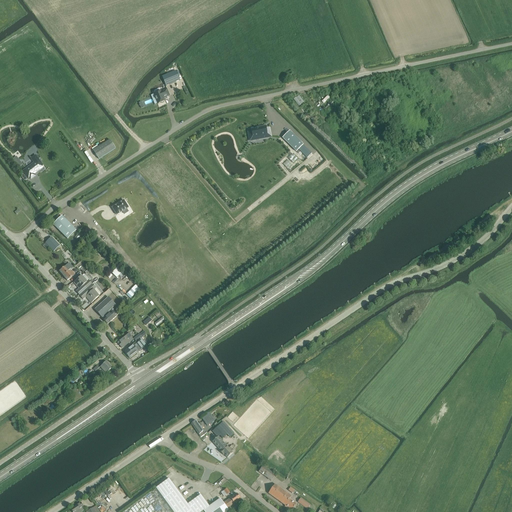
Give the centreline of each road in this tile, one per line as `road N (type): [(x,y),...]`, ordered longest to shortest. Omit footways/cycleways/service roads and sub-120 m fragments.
road 1 (unclassified): [(16,240),(63,200),(215,107),(511,44)]
road 2 (secondary): [(203,342),(307,272),(409,183),(511,131)]
road 3 (unclassified): [(235,388),(395,282),(469,251),(511,206)]
road 4 (unclassified): [(16,240),(135,372)]
road 5 (secondary): [(0,477),(143,381)]
road 6 (unclassified): [(0,463),(135,372)]
road 7 (unclassified): [(161,438),(226,472),(277,511)]
road 8 (unclassified): [(50,511),(161,438)]
